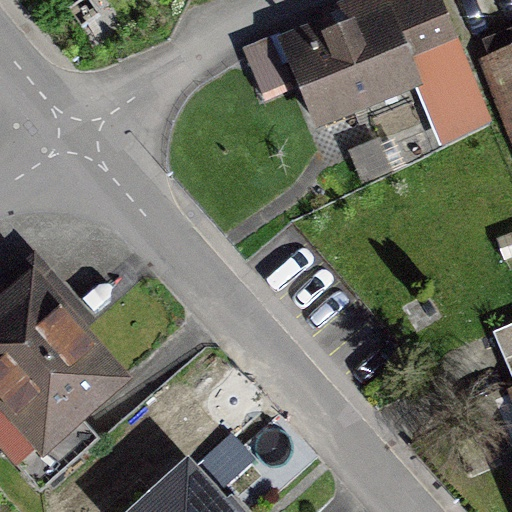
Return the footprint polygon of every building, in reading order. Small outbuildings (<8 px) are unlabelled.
[(487,121),(438,0),(408,0),(387,9),(383,0),(356,0),(326,12),(331,23),(283,43),(314,119),(408,81),(403,68),(416,63),(446,137),(487,121)] [(511,36),(475,50),(511,153),(511,36)] [(444,198),(343,240),(400,376),(452,355),(445,338),(494,318),(444,198)] [(104,372),(25,279),(0,300),(0,361),(22,387),(0,405),(0,445),(37,488),(96,438),(67,404),(104,372)] [(511,326),(493,334),(511,379),(511,388),(511,389),(511,391),(511,326)] [(225,511),(186,470),(141,511),(225,511)]
